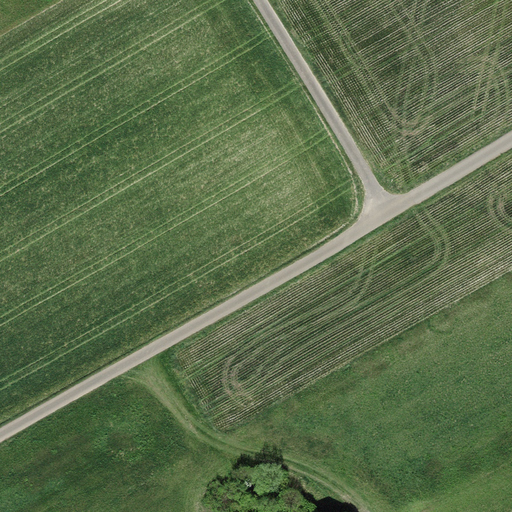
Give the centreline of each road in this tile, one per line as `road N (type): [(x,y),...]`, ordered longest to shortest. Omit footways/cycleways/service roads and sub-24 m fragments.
road 1 (track): [(0,434),(511,138)]
road 2 (track): [(162,341),(212,451),(302,470),(358,511)]
road 3 (track): [(380,215),(349,146),(260,0)]
